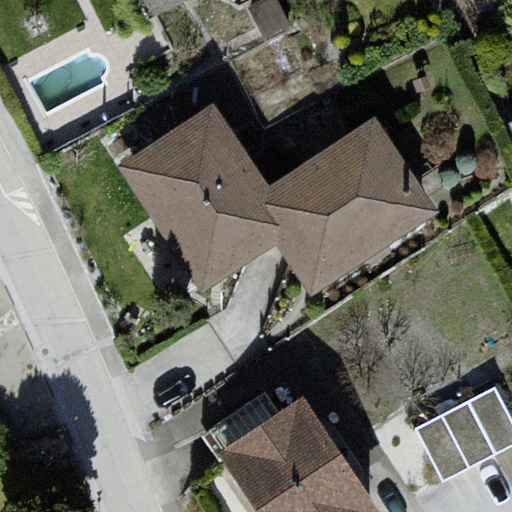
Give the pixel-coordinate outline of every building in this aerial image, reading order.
[(135,0),(148,24),(196,0),(135,0)] [(217,113),(124,172),(204,299),(279,253),(287,247),(257,201),(269,193),(217,113)] [(380,121),(269,193),(257,201),(287,247),(279,253),(312,304),(444,218),(380,121)] [(511,423),(495,390),(417,430),(445,484),(511,449),(511,423)] [(376,511),(307,409),(225,464),(257,511),(376,511)]
